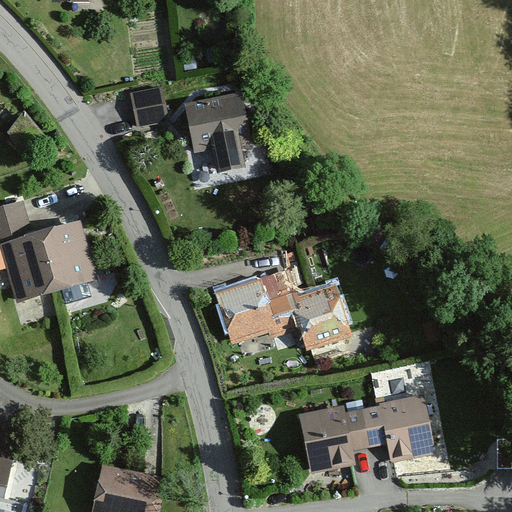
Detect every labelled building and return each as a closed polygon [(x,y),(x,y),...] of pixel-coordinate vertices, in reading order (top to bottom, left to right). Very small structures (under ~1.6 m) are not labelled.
[(161,91),(130,97),(136,130),(168,124),(161,91)] [(214,150),(219,175),(241,171),(237,147),(248,145),(240,101),(188,111),(196,154),(214,150)] [(42,135),(25,116),(9,136),(23,153),(42,135)] [(0,212),(0,238),(27,231),(20,207),(0,212)] [(389,240),(371,224),(356,234),(380,252),(389,240)] [(80,229),(5,250),(20,301),(94,280),(80,229)] [(291,276),(262,284),(269,303),(297,295),(291,276)] [(297,295),(269,303),(262,284),(215,298),(231,348),(271,336),(272,340),(299,331),(306,353),(352,339),(337,289),(301,301),(299,294),(297,295)] [(440,323),(425,327),(429,343),(444,340),(440,323)] [(344,410),(299,419),(310,475),(354,467),(352,453),(388,446),(392,465),(434,456),(423,401),(345,417),(344,410)] [(15,446),(0,442),(0,487),(5,489),(15,446)] [(511,444),(497,445),(498,471),(511,470),(511,444)] [(158,511),(164,487),(107,474),(97,511),(158,511)]
